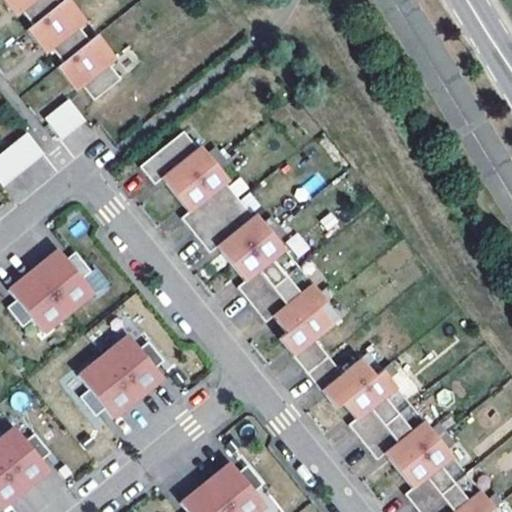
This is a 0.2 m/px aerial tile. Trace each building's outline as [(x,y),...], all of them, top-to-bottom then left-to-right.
[(0,0),(10,11),(16,6),(21,12),(31,25),(58,4),(55,0),(0,0)] [(31,25),(25,30),(40,48),(46,43),(51,49),(61,62),(88,41),(78,28),(86,22),(68,0),(63,0),(58,4),(31,25)] [(16,6),(10,11),(15,17),(21,12),(16,6)] [(61,62),(55,67),(70,85),(77,81),(81,86),(93,101),(119,79),(108,65),(116,59),(96,35),(88,41),(61,62)] [(46,43),(40,48),(45,55),(51,49),(46,43)] [(77,81),(70,85),(75,92),(81,86),(77,81)] [(67,100),(43,119),(60,140),(84,120),(67,100)] [(182,132),(138,167),(153,185),(160,180),(164,176),(178,193),(213,165),(200,147),(196,150),(182,132)] [(26,133),(0,153),(0,184),(2,187),(42,154),(26,133)] [(213,165),(178,193),(191,211),(187,214),(180,219),(194,237),(238,201),(224,184),(227,182),(213,165)] [(164,176),(160,180),(187,214),(191,211),(178,193),(164,176)] [(238,201),(194,237),(208,255),(215,249),(219,246),(233,263),(269,233),(256,217),(253,219),(238,201)] [(297,232),(285,242),(298,258),(310,248),(297,232)] [(269,233),(233,263),(246,281),(242,284),(235,289),(249,307),(297,268),(269,233)] [(219,246),(215,249),(242,284),(246,281),(233,263),(219,246)] [(55,250),(31,271),(65,313),(90,293),(79,279),(88,272),(76,256),(67,264),(55,250)] [(297,268),(249,307),(263,324),(270,319),(274,316),(287,332),(325,302),(297,268)] [(17,304),(8,312),(20,327),(29,320),(41,333),(65,313),(31,271),(6,291),(17,304)] [(339,319),(325,302),(287,332),(283,336),(279,339),(293,356),(289,358),(303,376),(326,357),(313,340),(339,319)] [(274,316),(270,319),(283,336),(287,332),(274,316)] [(149,366),(158,358),(145,343),(136,350),(125,336),(100,357),(135,399),(160,379),(149,366)] [(276,341),(289,358),(293,356),(279,339),(276,341)] [(326,357),(303,376),(317,393),(319,391),(334,408),(338,405),(342,401),(380,371),(366,353),(340,374),(326,357)] [(110,419),(135,399),(100,357),(75,377),(86,390),(77,398),(90,413),(99,406),(110,419)] [(380,371),(342,401),(355,418),(352,421),(345,427),(359,444),(408,405),(380,371)] [(319,391),(317,393),(331,411),(334,408),(319,391)] [(342,401),(338,405),(352,421),(355,418),(342,401)] [(436,439),(408,405),(359,444),(374,461),(381,455),(384,452),(399,469),(436,439)] [(35,458),(44,450),(32,435),(22,442),(11,429),(0,437),(0,465),(21,492),(46,471),(35,458)] [(436,439),(399,469),(413,486),(409,489),(402,495),(417,511),(464,474),(436,439)] [(384,452),(381,455),(409,489),(413,486),(399,469),(384,452)] [(228,463),(203,483),(225,511),(255,511),(262,506),(251,492),(261,485),(248,469),(239,477),(228,463)] [(0,508),(21,492),(0,465),(0,508)] [(464,474),(417,511),(485,511),(491,508),(464,474)] [(184,511),(225,511),(203,483),(178,503),(184,511)]
